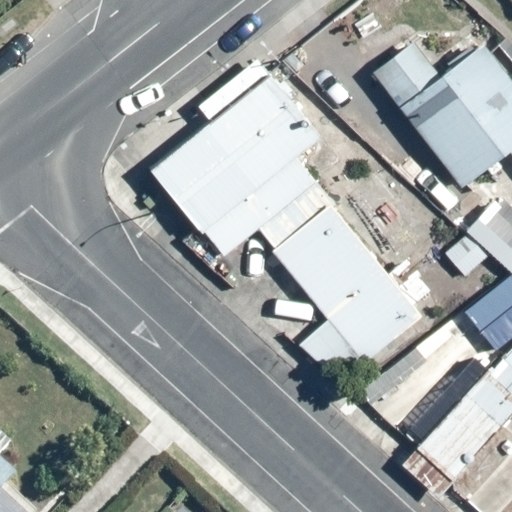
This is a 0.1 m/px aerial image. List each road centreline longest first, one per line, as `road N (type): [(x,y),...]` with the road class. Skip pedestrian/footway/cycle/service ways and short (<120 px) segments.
road 1 (tertiary): [(0,170),(31,208),(360,511)]
road 2 (tertiary): [(0,142),(186,0)]
